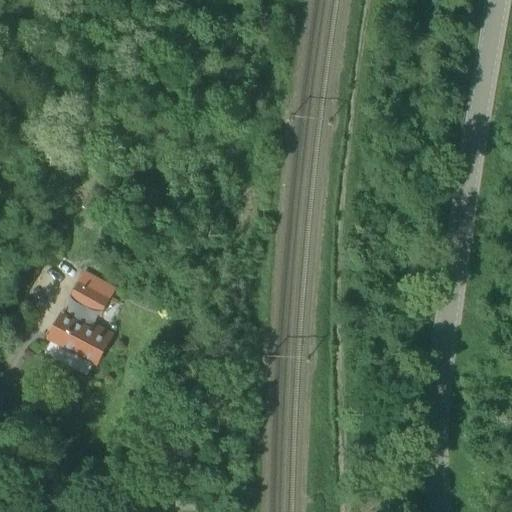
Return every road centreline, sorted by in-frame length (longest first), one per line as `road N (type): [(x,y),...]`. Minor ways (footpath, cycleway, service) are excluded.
road 1 (secondary): [(440,511),(437,433),(448,318),(497,0)]
road 2 (track): [(368,0),(337,244),(342,511)]
